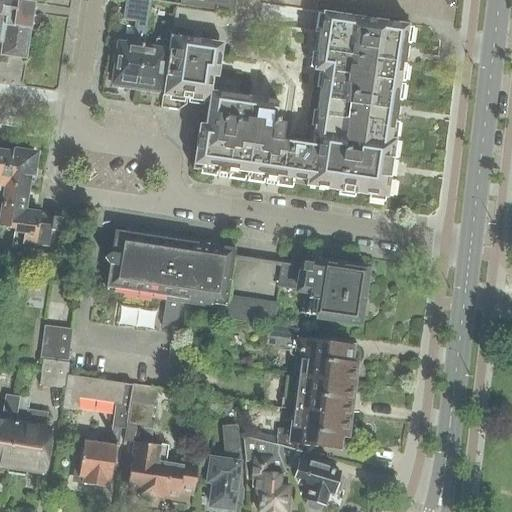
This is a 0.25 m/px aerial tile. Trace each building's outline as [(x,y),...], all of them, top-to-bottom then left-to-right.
[(0,0),(0,44),(1,44),(0,51),(0,56),(26,60),(34,7),(35,4),(35,3),(27,2),(27,0),(0,0)] [(137,90),(144,45),(150,1),(142,0),(126,0),(123,19),(135,21),(132,43),(116,41),(112,65),(116,65),(112,87),(130,89),(130,86),(135,87),(134,90),(137,90)] [(142,0),(150,1),(231,13),(232,0),(142,0)] [(173,24),(172,28),(182,29),(182,23),(221,29),(231,21),(231,16),(175,8),(173,24)] [(313,71),(326,73),(326,72),(400,83),(400,82),(404,82),(407,66),(403,66),(406,43),(410,44),(412,28),(408,27),(409,25),(322,12),(321,15),(325,16),(324,23),(323,30),(319,30),(315,53),(319,54),(317,68),(313,68),(313,71)] [(161,22),(159,31),(171,33),(172,28),(173,24),(168,23),(161,22)] [(218,78),(218,76),(223,44),(200,40),(201,31),(191,30),(190,39),(171,36),(160,108),(177,111),(186,105),(187,100),(197,101),(206,103),(206,101),(208,101),(209,91),(211,91),(213,77),(218,78)] [(164,48),(168,49),(169,42),(156,40),(155,46),(144,45),(137,90),(152,93),(152,89),(157,90),(156,93),(158,93),(164,48)] [(326,72),(326,73),(323,88),(320,88),(316,112),(320,112),(318,127),(318,129),(396,141),(398,123),(394,123),(397,101),(401,101),(404,85),(400,84),(400,83),(326,72)] [(246,178),(258,99),(211,91),(209,91),(208,101),(206,101),(206,103),(208,103),(204,125),(199,124),(192,170),(200,171),(199,175),(215,177),(216,173),(228,175),(228,179),(244,181),(244,177),(246,178)] [(292,185),(305,186),(311,146),(281,141),(284,124),(278,123),(279,119),(275,119),(278,102),(258,99),(246,178),(247,178),(247,182),(263,184),(263,180),(276,182),(275,186),(291,188),(292,185)] [(395,142),(396,141),(318,129),(318,127),(314,126),(311,146),(305,186),(339,191),(338,195),(354,198),(354,194),(368,196),(368,200),(384,202),(384,198),(387,199),(387,196),(391,197),(394,181),(390,180),(393,158),(397,159),(399,143),(395,142)] [(0,205),(2,206),(5,187),(29,190),(30,181),(31,179),(28,179),(29,174),(32,175),(35,155),(15,152),(15,155),(9,154),(10,152),(0,150),(0,205)] [(19,257),(46,261),(59,263),(66,219),(51,217),(51,218),(41,217),(41,215),(32,214),(33,209),(35,209),(35,207),(26,206),(29,190),(5,187),(2,206),(0,205),(0,227),(13,230),(12,234),(14,235),(12,249),(20,251),(19,257)] [(179,302),(185,303),(185,300),(225,306),(234,249),(203,245),(203,242),(125,230),(125,232),(114,231),(111,253),(103,259),(109,266),(105,288),(117,290),(117,293),(165,300),(161,325),(175,327),(179,302)] [(276,287),(278,287),(307,292),(303,315),(306,315),(308,318),(314,319),(319,317),(356,323),(357,320),(360,317),(361,312),(359,307),(362,285),(366,282),(367,277),(364,273),(365,270),(358,269),(358,266),(321,260),(320,264),(309,262),(309,264),(302,263),(302,266),(280,263),(276,287)] [(67,362),(72,330),(43,326),(39,359),(67,362)] [(295,357),(293,377),(353,385),(353,383),(352,383),(354,367),(355,367),(355,364),(358,365),(358,362),(360,360),(360,357),(360,354),(359,351),(360,349),(303,342),(304,331),(267,326),(265,345),(277,347),(276,351),(288,352),(288,354),(289,355),(289,356),(290,356),(295,357)] [(39,386),(64,390),(66,376),(68,364),(42,361),(39,386)] [(66,376),(64,390),(61,410),(76,412),(78,399),(114,404),(107,445),(83,441),(83,444),(79,448),(78,454),(80,458),(79,468),(78,477),(83,478),(82,484),(107,488),(107,482),(110,482),(112,463),(115,464),(120,429),(125,430),(126,426),(130,399),(131,389),(132,386),(66,376)] [(353,385),(293,377),(296,378),(293,400),(281,398),(280,409),(291,410),(349,417),(350,402),(352,386),(353,386),(353,385)] [(130,399),(156,403),(158,393),(132,389),(131,389),(130,399)] [(0,419),(0,472),(2,473),(3,465),(8,465),(18,398),(4,395),(0,420),(0,419)] [(18,398),(8,465),(6,473),(25,476),(26,469),(42,471),(50,424),(45,423),(46,414),(31,411),(33,400),(18,398)] [(219,413),(222,401),(206,398),(204,409),(219,413)] [(155,411),(156,403),(130,399),(126,426),(125,430),(123,441),(134,442),(131,460),(133,460),(131,470),(130,470),(127,485),(130,490),(137,491),(136,495),(140,499),(149,501),(154,498),(154,497),(164,498),(165,495),(170,496),(174,496),(177,493),(179,490),(179,489),(182,489),(185,491),(188,492),(191,491),(193,491),(195,481),(200,482),(202,469),(200,468),(198,456),(183,454),(182,459),(166,456),(167,446),(160,445),(160,447),(149,445),(155,411)] [(349,442),(348,439),(348,437),(346,437),(346,434),(348,418),(349,417),(291,410),(288,430),(277,429),(276,438),(252,432),(251,439),(276,446),(277,446),(305,453),(317,456),(319,447),(347,450),(347,448),(349,445),(349,442)] [(239,499),(240,490),(238,490),(240,473),(236,427),(226,428),(224,442),(226,459),(211,457),(208,482),(209,482),(208,486),(213,487),(210,506),(213,506),(214,509),(226,511),(228,509),(231,509),(232,504),(240,505),(241,499),(239,499)] [(286,511),(288,485),(282,485),(283,466),(277,453),(277,446),(276,446),(251,439),(243,437),(244,463),(252,463),(250,480),(255,481),(253,496),(259,497),(257,511),(286,511)] [(337,477),(339,473),(302,462),(305,453),(277,446),(277,453),(283,466),(297,470),(295,478),(300,479),(298,484),(309,487),(307,491),(305,495),(306,495),(305,499),(308,500),(306,505),(309,509),(316,511),(320,509),(321,504),(324,505),(328,493),(333,494),(334,490),(339,491),(342,479),(337,477)]
